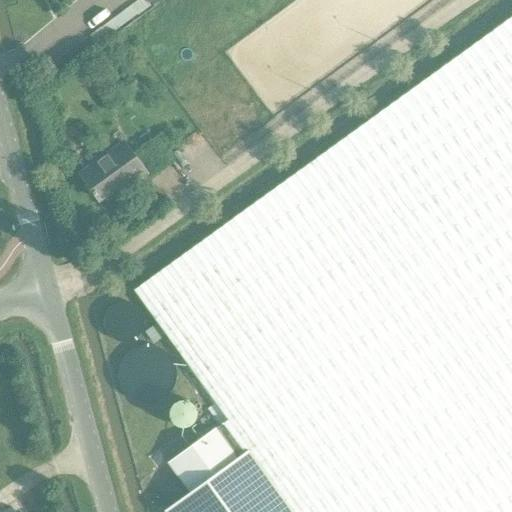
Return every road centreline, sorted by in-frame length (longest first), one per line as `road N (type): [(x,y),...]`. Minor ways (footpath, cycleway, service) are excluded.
road 1 (unclassified): [(108,511),(49,299)]
road 2 (unclassified): [(49,299),(0,120)]
